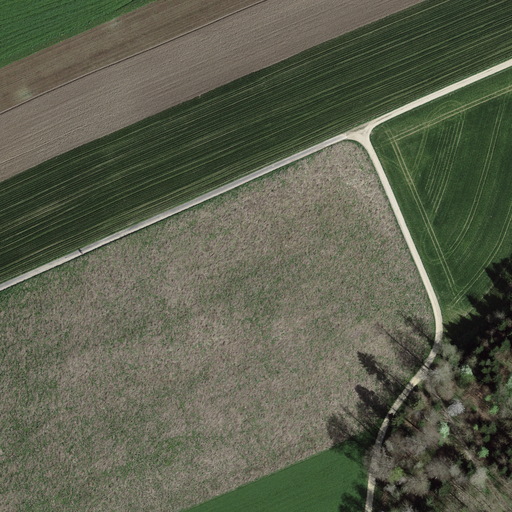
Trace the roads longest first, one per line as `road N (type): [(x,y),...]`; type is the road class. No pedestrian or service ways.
road 1 (track): [(0,287),(360,129)]
road 2 (track): [(360,129),(437,307),(436,349),(422,374)]
road 3 (track): [(360,129),(511,62)]
road 4 (track): [(422,374),(504,511)]
road 5 (track): [(422,374),(385,426),(369,511)]
